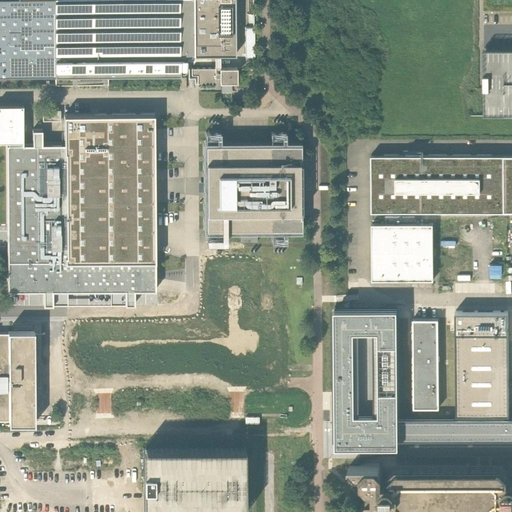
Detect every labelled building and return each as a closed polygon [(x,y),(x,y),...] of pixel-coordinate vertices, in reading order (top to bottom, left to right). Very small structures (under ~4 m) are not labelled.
[(0,0),(0,77),(56,76),(55,57),(55,0),(0,0)] [(221,62),(221,56),(235,56),(235,46),(234,0),(55,0),(55,57),(56,76),(108,76),(180,75),(180,73),(184,73),(187,70),(186,56),(195,56),(214,55),(214,62),(215,69),(191,70),(191,77),(197,77),(198,85),(215,85),(216,79),(220,79),(220,84),(237,84),(237,69),(221,69),(221,62)] [(245,28),(246,58),(248,58),(248,59),(252,58),(255,56),(254,28),(245,28)] [(483,117),(511,116),(511,50),(497,50),(482,50),(483,84),(483,117)] [(108,76),(56,76),(56,86),(108,85),(108,76)] [(134,291),(155,291),(155,261),(155,235),(154,114),(64,114),(64,143),(42,143),(42,129),(32,129),(32,143),(23,143),(23,141),(23,105),(0,104),(0,141),(8,142),(8,144),(6,144),(8,291),(43,291),(43,306),(52,306),(53,291),(67,291),(76,291),(125,290),(125,305),(134,305),(134,291)] [(299,156),(301,156),(301,143),(205,144),(205,162),(206,181),(206,213),(206,229),(285,229),(301,229),(301,216),(299,216),(299,212),(299,161),(299,156)] [(511,154),(371,156),(371,213),(511,211),(511,154)] [(495,246),(510,245),(509,221),(494,221),(495,246)] [(432,224),(371,225),(371,282),(433,281),(432,224)] [(186,251),(185,239),(169,239),(169,251),(186,251)] [(457,246),(443,246),(443,280),(472,280),(472,260),(460,260),(460,273),(457,273),(457,246)] [(492,273),(507,273),(507,253),(492,253),(492,273)] [(94,330),(70,329),(68,372),(79,377),(93,378),(95,350),(154,353),(156,333),(162,330),(166,338),(174,338),(176,341),(179,334),(173,331),(189,332),(193,341),(199,344),(199,339),(194,337),(202,333),(208,336),(207,340),(252,362),(295,364),(297,331),(249,328),(253,256),(222,254),(218,322),(207,322),(206,319),(103,313),(94,330)] [(396,310),(331,310),(332,442),(335,443),(335,448),(398,447),(398,442),(511,441),(511,419),(504,419),(504,417),(508,417),(508,386),(511,386),(511,380),(508,381),(508,312),(455,312),(455,417),(457,417),(457,420),(398,420),(397,393),(397,345),(396,310)] [(412,320),(413,410),(438,409),(437,320),(412,320)] [(9,425),(35,425),(34,332),(8,332),(8,334),(0,334),(0,421),(9,422),(9,425)] [(195,422),(215,422),(215,410),(195,410),(195,422)] [(142,449),(142,511),(244,511),(244,448),(142,449)] [(502,511),(508,507),(508,503),(511,502),(511,480),(507,480),(507,476),(500,468),(396,470),(388,478),(388,482),(382,482),(382,473),(380,471),(378,466),(375,466),(366,466),(349,466),(347,468),(356,476),(359,476),(359,482),(354,489),(354,493),(354,498),(360,504),(360,511),(502,511)] [(93,486),(93,506),(106,506),(106,486),(93,486)]
